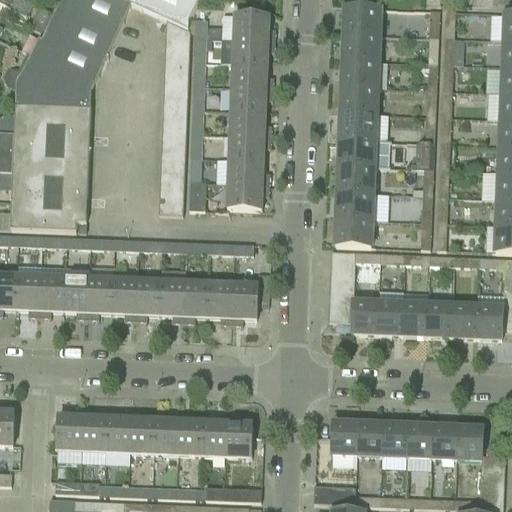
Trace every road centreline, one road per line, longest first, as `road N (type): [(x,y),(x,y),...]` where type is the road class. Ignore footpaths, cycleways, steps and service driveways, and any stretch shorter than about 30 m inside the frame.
road 1 (unclassified): [(290,386),(307,0)]
road 2 (unclassified): [(290,386),(0,368)]
road 3 (unclassified): [(511,393),(290,386)]
road 4 (unclassified): [(286,511),(290,386)]
